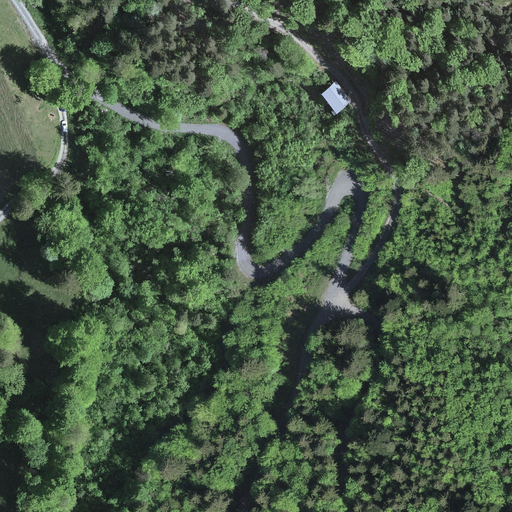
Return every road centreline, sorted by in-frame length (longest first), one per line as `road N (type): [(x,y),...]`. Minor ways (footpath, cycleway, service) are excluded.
road 1 (track): [(60,71),(156,124),(229,133),(248,162),(247,270),(270,271),(292,258),(324,223),(340,187),(362,192),(333,306),(304,347),(291,412),(248,511)]
road 2 (track): [(231,0),(290,33),(353,93),(399,188),(388,228),(333,306),(376,322),(387,341),(387,358),(353,424),(354,511)]
road 3 (track): [(0,218),(54,173),(65,148),(60,71),(16,0)]
